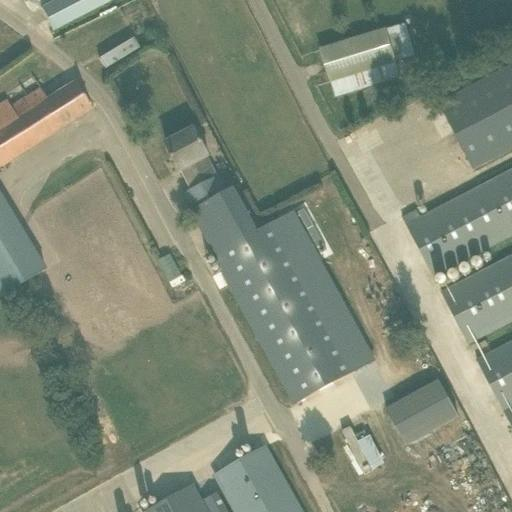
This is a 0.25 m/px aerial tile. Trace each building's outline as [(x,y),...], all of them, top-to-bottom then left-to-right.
[(109,0),(58,0),(42,9),(53,30),(109,1),(109,0)] [(319,51),(323,62),(326,72),(329,83),(330,84),(331,84),(372,71),(377,86),(400,78),(396,64),(397,64),(396,62),(386,31),(386,29),(319,50),(319,51)] [(105,69),(140,47),(133,37),(98,58),(105,69)] [(511,66),(439,104),(440,106),(474,172),(511,152),(511,66)] [(0,167),(92,110),(74,82),(46,99),(40,88),(10,107),(6,101),(0,104),(0,167)] [(195,129),(165,144),(180,172),(181,171),(191,190),(184,194),(193,212),(227,193),(208,157),(209,157),(195,129)] [(433,277),(480,252),(511,235),(511,169),(421,217),(417,211),(403,218),(408,226),(407,227),(433,277)] [(297,404),(353,374),(356,372),(274,223),(257,232),(233,190),(227,193),(193,212),(192,212),(297,404)] [(0,296),(44,269),(21,230),(0,243),(0,296)] [(511,257),(442,294),(468,344),(511,321),(511,257)] [(511,343),(485,358),(477,362),(504,412),(511,407),(511,343)] [(458,422),(436,383),(387,410),(408,449),(458,422)] [(353,426),(342,431),(364,475),(387,464),(371,434),(360,440),(353,426)] [(301,511),(265,447),(215,475),(235,511),(301,511)] [(208,511),(194,487),(148,511),(208,511)]
